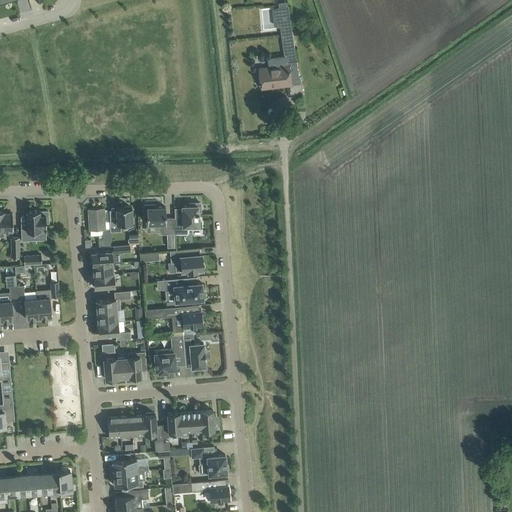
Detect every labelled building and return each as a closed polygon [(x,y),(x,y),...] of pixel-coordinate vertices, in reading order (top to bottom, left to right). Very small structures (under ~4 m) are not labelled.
[(269,67),(260,68),(261,75),(262,85),(283,83),(283,85),(292,84),(292,79),(291,75),(289,61),(298,60),(291,5),(281,7),(283,27),(282,28),(282,30),(286,56),(268,58),(269,67)] [(182,217),(175,217),(175,233),(175,234),(188,234),(188,228),(188,225),(192,225),(192,228),(202,228),(202,220),(198,220),(198,211),(201,211),(200,202),(189,203),(189,205),(182,205),(182,217)] [(155,206),(155,204),(144,204),(144,213),(147,213),(147,224),(156,224),(156,226),(160,226),(161,233),(167,233),(174,233),(175,233),(175,217),(165,218),(165,206),(155,206)] [(131,207),(129,205),(125,205),(123,207),(116,207),(116,217),(110,218),(110,228),(110,231),(121,231),(121,223),(132,222),(132,207),(131,207)] [(105,207),(88,208),(89,228),(106,227),(105,207)] [(21,240),(28,240),(28,239),(37,239),(36,230),(38,230),(45,230),(45,226),(46,226),(46,222),(49,222),(48,210),(40,211),(40,210),(26,211),(27,225),(21,225),(21,240)] [(4,213),(4,211),(0,211),(0,236),(4,236),(4,231),(13,231),(12,212),(4,213)] [(129,234),(130,244),(140,243),(139,234),(129,234)] [(12,257),(21,256),(20,237),(11,237),(12,257)] [(202,254),(189,255),(189,249),(170,251),(171,262),(169,262),(170,271),(181,270),(181,271),(188,270),(188,271),(197,271),(197,269),(203,269),(202,254)] [(113,262),(112,250),(91,252),(92,255),(90,255),(91,262),(92,262),(93,264),(113,262)] [(159,252),(140,253),(140,261),(159,259),(159,252)] [(25,264),(41,263),(41,254),(25,255),(25,264)] [(94,277),(114,275),(113,262),(93,264),(94,274),(93,274),(94,277)] [(6,285),(17,284),(15,273),(5,275),(6,285)] [(115,285),(114,275),(94,277),(92,277),(93,284),(94,284),(95,287),(115,285)] [(184,303),(184,300),(203,298),(203,297),(206,297),(205,290),(202,290),(201,282),(185,284),(184,277),(156,280),(157,288),(174,290),(175,301),(176,304),(184,303)] [(50,282),(52,296),(59,295),(58,281),(50,282)] [(17,297),(25,296),(24,284),(16,285),(17,297)] [(10,298),(17,297),(16,285),(9,286),(10,298)] [(120,299),(131,298),(130,290),(114,291),(115,298),(120,298),(120,299)] [(48,319),(48,317),(51,316),(49,296),(37,297),(39,317),(42,317),(42,319),(48,319)] [(36,320),(36,318),(39,317),(37,297),(24,299),(26,319),(30,318),(30,320),(36,320)] [(97,310),(117,309),(120,309),(120,299),(120,298),(115,298),(96,300),(97,310)] [(9,322),(9,320),(13,320),(11,300),(0,300),(0,318),(0,321),(3,321),(3,323),(9,322)] [(163,307),(145,309),(145,318),(164,316),(172,316),(173,334),(183,334),(183,333),(184,333),(183,327),(187,326),(196,325),(202,325),(201,315),(201,311),(199,311),(191,312),(190,305),(198,305),(203,304),(190,305),(163,307)] [(98,322),(118,320),(117,309),(97,310),(98,316),(96,316),(97,322),(98,321),(98,322)] [(119,331),(118,320),(98,322),(98,325),(97,325),(97,332),(99,332),(99,335),(116,333),(116,339),(131,338),(130,330),(119,331)] [(172,350),(154,352),(156,370),(159,370),(159,372),(167,371),(167,369),(172,369),(175,368),(175,365),(174,354),(185,353),(183,338),(183,334),(173,334),(171,335),(172,350)] [(190,338),(183,338),(185,353),(191,353),(192,367),(195,366),(197,368),(201,368),(202,366),(205,366),(205,359),(204,350),(203,343),(190,344),(190,338)] [(144,361),(144,351),(127,352),(127,356),(129,376),(131,376),(132,378),(139,377),(138,376),(141,375),(140,361),(144,361)] [(118,377),(129,376),(127,356),(116,357),(118,377)] [(115,379),(115,378),(118,377),(116,357),(104,358),(105,378),(108,378),(108,380),(115,379)] [(0,378),(1,379),(3,391),(12,390),(10,360),(0,361),(0,360),(0,378)] [(4,403),(0,403),(0,427),(6,427),(5,421),(15,420),(12,390),(3,391),(4,403)] [(203,430),(214,429),(213,409),(200,410),(203,430)] [(192,431),(203,430),(200,410),(190,411),(192,431)] [(181,431),(192,431),(190,411),(180,412),(181,431)] [(153,413),(152,412),(145,412),(146,414),(143,414),(143,415),(144,434),(157,433),(155,413),(153,413)] [(168,423),(169,432),(169,436),(182,435),(181,431),(180,412),(167,412),(168,423)] [(121,436),(133,435),(131,415),(119,416),(121,436)] [(133,435),(144,434),(143,415),(131,415),(133,435)] [(109,437),(121,436),(119,416),(107,417),(109,437)] [(155,450),(158,450),(164,449),(163,441),(163,439),(154,440),(155,450)] [(229,468),(229,464),(227,463),(226,454),(205,456),(204,446),(191,447),(191,457),(200,456),(201,464),(200,464),(200,473),(209,472),(209,473),(227,472),(227,470),(229,468)] [(166,449),(164,449),(158,450),(158,457),(164,456),(164,468),(171,468),(169,449),(166,449)] [(137,464),(137,458),(112,460),(113,464),(110,464),(111,473),(144,470),(149,469),(148,463),(137,464)] [(71,478),(70,470),(59,471),(59,472),(61,491),(72,490),(71,483),(76,483),(75,478),(71,478)] [(111,473),(112,481),(114,481),(114,485),(121,484),(125,484),(125,487),(134,486),(143,485),(143,480),(145,480),(144,470),(111,473)] [(50,492),(61,491),(59,472),(48,473),(50,492)] [(28,493),(39,492),(38,474),(38,473),(27,474),(28,493)] [(50,492),(48,473),(38,474),(39,492),(50,492)] [(28,493),(27,474),(15,475),(16,476),(16,475),(18,494),(28,493)] [(7,495),(18,494),(16,475),(16,476),(5,476),(7,495)] [(219,486),(218,479),(192,482),(192,490),(210,488),(212,500),(229,498),(228,485),(219,486)] [(182,482),(172,483),(173,492),(183,492),(182,482)] [(192,482),(182,482),(183,492),(192,490),(192,482)] [(114,503),(115,509),(142,507),(141,498),(148,497),(147,488),(126,490),(126,496),(115,497),(116,503),(114,503)]
